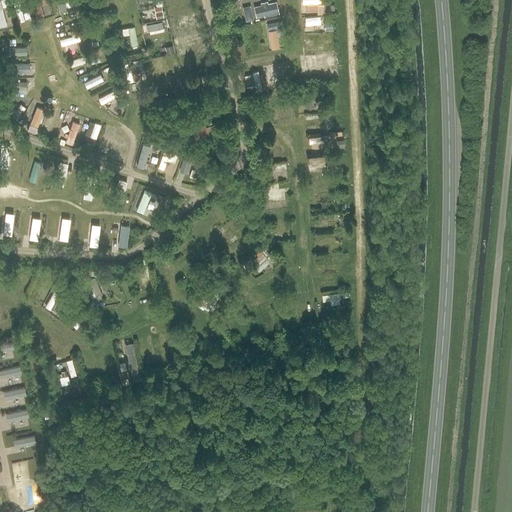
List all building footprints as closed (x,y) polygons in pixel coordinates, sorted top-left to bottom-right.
[(22,0),(15,1),(17,21),(31,20),(30,11),(22,11),(22,0)] [(44,15),(44,10),(52,10),(50,0),(32,0),(33,16),(44,15)] [(65,0),(57,0),(60,10),(68,8),(65,0)] [(301,0),(302,13),(326,11),(326,2),(323,2),(322,0),(301,0)] [(262,4),(262,6),(254,8),(256,19),(279,13),(276,3),(267,5),(267,3),(262,4)] [(243,8),(246,22),(254,20),(250,6),(243,8)] [(322,22),(322,15),(305,16),(305,24),(322,22)] [(197,30),(195,18),(181,20),(183,32),(197,30)] [(146,27),(147,33),(164,30),(165,33),(167,32),(166,23),(146,27)] [(131,44),(139,44),(137,26),(129,26),(131,44)] [(249,28),(250,51),(259,50),(257,28),(249,28)] [(278,47),(276,30),(269,30),(270,48),(278,47)] [(81,35),(60,37),(61,45),(64,44),(65,49),(93,46),(92,38),(82,40),(81,35)] [(8,55),(26,55),(25,47),(8,47),(8,55)] [(87,63),(101,61),(99,53),(69,57),(71,65),(87,63)] [(310,55),(311,68),(336,67),(336,54),(310,55)] [(169,57),(147,58),(148,71),(170,69),(169,57)] [(284,77),(283,65),(274,65),(275,77),(284,77)] [(83,81),(87,89),(106,79),(102,71),(83,81)] [(242,75),(245,87),(262,84),(259,71),(242,75)] [(111,91),(98,97),(101,103),(114,98),(111,91)] [(282,118),(279,102),(272,103),(275,119),(282,118)] [(19,120),(26,107),(19,103),(12,116),(19,120)] [(50,107),(42,129),(58,134),(65,112),(50,107)] [(76,142),(86,117),(68,110),(59,136),(76,142)] [(325,115),(307,115),(307,131),(335,131),(335,112),(325,112),(325,115)] [(201,115),(189,118),(197,145),(220,138),(216,126),(205,129),(201,115)] [(88,121),(86,135),(99,137),(100,122),(88,121)] [(99,151),(108,155),(109,150),(120,155),(123,147),(116,144),(117,140),(105,135),(99,151)] [(142,143),(136,167),(145,169),(151,145),(142,143)] [(178,153),(165,148),(158,167),(165,170),(168,160),(175,162),(178,153)] [(285,153),(272,154),(271,148),(265,149),(266,160),(285,159),(285,153)] [(315,187),(335,185),(334,174),(311,176),(311,183),(315,182),(315,187)] [(57,187),(66,189),(68,179),(59,177),(57,187)] [(138,207),(147,209),(149,199),(141,197),(138,207)] [(289,200),(266,201),(267,209),(289,207),(289,200)] [(319,215),(320,227),(338,226),(337,214),(319,215)] [(239,219),(222,232),(227,239),(245,226),(239,219)] [(273,225),(274,237),(285,237),(284,231),(292,231),(292,225),(273,225)] [(250,261),(260,271),(269,263),(265,258),(271,253),(265,247),(250,261)] [(18,290),(19,283),(28,284),(29,278),(24,277),(25,269),(14,268),(10,289),(18,290)] [(138,295),(154,289),(145,268),(129,274),(138,295)] [(90,299),(102,294),(94,277),(82,282),(90,299)] [(36,299),(44,282),(37,279),(29,296),(36,299)] [(252,310),(262,305),(257,294),(253,296),(246,282),(233,289),(244,310),(251,306),(252,310)] [(212,291),(198,302),(204,310),(218,299),(212,291)] [(331,300),(331,304),(341,303),(340,292),(323,293),(323,300),(331,300)] [(49,309),(54,302),(49,299),(45,306),(49,309)] [(291,324),(300,323),(297,300),(289,302),(291,324)] [(259,314),(266,335),(281,330),(274,310),(259,314)] [(174,353),(171,335),(164,336),(167,354),(174,353)] [(140,375),(133,341),(124,343),(131,377),(140,375)] [(0,350),(15,350),(14,342),(0,342),(0,350)] [(68,359),(71,376),(78,375),(74,358),(68,359)] [(0,379),(6,379),(6,383),(23,382),(22,367),(0,367),(0,379)] [(62,383),(69,383),(69,372),(61,372),(62,383)] [(27,387),(3,390),(4,398),(28,395),(27,387)] [(5,413),(7,422),(30,418),(28,408),(5,413)] [(38,446),(37,436),(13,438),(14,448),(38,446)] [(30,460),(13,462),(15,484),(24,483),(24,485),(33,484),(30,460)]
